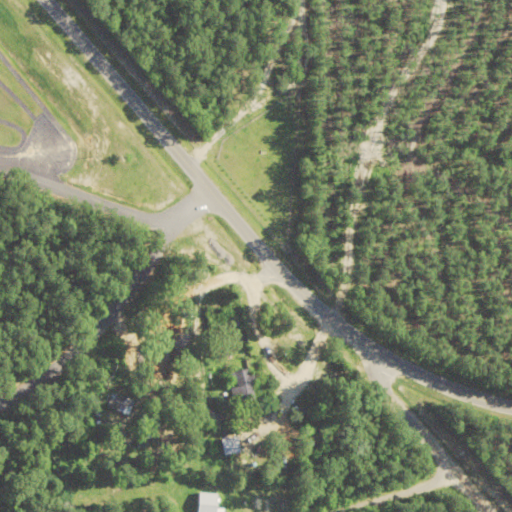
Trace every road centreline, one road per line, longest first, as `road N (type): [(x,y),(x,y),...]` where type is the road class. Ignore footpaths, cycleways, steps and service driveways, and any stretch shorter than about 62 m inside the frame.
road 1 (tertiary): [(511,406),(388,358),(307,301),(44,0)]
road 2 (track): [(455,474),(343,511),(282,389),(254,309),(269,262)]
road 3 (residential): [(208,190),(166,223),(138,275),(83,342),(0,404)]
road 4 (residential): [(486,511),(376,385),(388,358)]
road 5 (residential): [(166,223),(0,168)]
